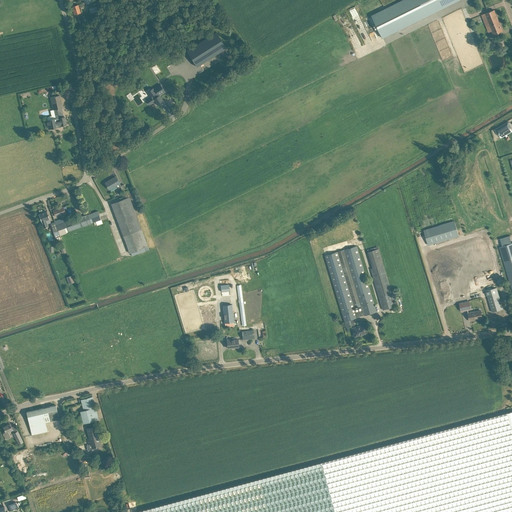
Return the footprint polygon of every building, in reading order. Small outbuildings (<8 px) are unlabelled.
[(402,0),(372,15),(383,38),(459,0),(402,0)] [(75,15),(79,13),(82,12),(81,8),(81,7),(80,4),(72,6),(75,15)] [(494,10),(481,15),(487,28),(490,26),(492,31),(494,35),(503,31),(494,10)] [(225,46),(215,31),(187,48),(197,64),(225,46)] [(487,49),(495,45),(493,40),(484,44),(487,49)] [(149,98),(146,100),(149,104),(154,101),(157,105),(159,103),(163,100),(159,94),(165,91),(160,84),(154,88),(153,88),(147,92),(151,97),(149,98)] [(64,117),(62,108),(62,107),(60,95),(55,96),(51,97),(55,116),(56,116),(56,118),(46,121),(48,128),(66,124),(64,117)] [(495,129),(498,135),(511,128),(508,122),(495,129)] [(109,189),(119,183),(116,176),(105,183),(109,189)] [(111,204),(113,208),(130,253),(131,253),(132,256),(149,249),(143,233),(130,199),(135,197),(132,190),(127,192),(127,190),(124,184),(120,186),(126,198),(111,204)] [(55,216),(65,213),(63,207),(53,210),(55,216)] [(44,228),(48,226),(47,223),(50,222),(47,211),(39,214),(43,225),(44,228)] [(61,220),(56,222),(57,224),(59,232),(60,234),(96,221),(97,225),(102,223),(101,219),(98,211),(62,223),(61,220)] [(428,245),(459,236),(454,221),(424,230),(428,245)] [(56,222),(51,224),(53,227),(56,235),(57,239),(58,242),(62,241),(61,238),(59,234),(60,234),(59,232),(57,224),(56,222)] [(469,239),(455,244),(464,272),(478,268),(469,239)] [(511,243),(499,247),(511,289),(511,243)] [(434,275),(433,275),(441,304),(463,298),(449,245),(436,248),(441,268),(433,270),(434,275)] [(337,252),(325,255),(328,266),(343,314),(347,327),(348,327),(352,326),(355,325),(353,319),(357,317),(364,315),(376,312),(375,307),(357,246),(344,250),(337,252)] [(383,310),(395,306),(384,266),(379,248),(367,252),(372,269),(371,269),(381,305),(383,310)] [(66,277),(69,284),(75,282),(72,275),(66,277)] [(236,285),(242,325),(246,325),(241,284),(236,285)] [(496,288),(486,291),(490,307),(492,312),(502,309),(501,304),(498,294),(496,288)] [(461,311),(467,310),(471,309),(470,301),(459,303),(461,311)] [(225,325),(234,324),(232,306),(223,307),(225,325)] [(482,318),(481,313),(480,310),(468,313),(470,321),(476,319),(482,317),(482,318)] [(354,337),(366,333),(363,325),(352,328),(354,337)] [(243,339),(254,338),(253,330),(242,332),(242,334),(243,339)] [(231,340),(230,339),(227,339),(228,348),(239,347),(238,339),(231,340)] [(83,423),(99,419),(93,397),(81,400),(84,410),(80,411),(82,416),(83,423)] [(45,422),(59,418),(56,405),(42,408),(45,422)] [(47,431),(45,422),(42,408),(26,412),(32,434),(47,431)] [(135,511),(511,511),(511,431),(507,412),(136,511),(135,511)] [(13,429),(12,428),(10,423),(3,427),(5,431),(3,432),(6,439),(10,438),(9,435),(8,432),(13,429)] [(87,429),(90,438),(87,439),(89,445),(91,444),(92,447),(94,447),(94,449),(99,448),(98,446),(99,445),(95,427),(87,429)] [(19,444),(20,444),(23,442),(18,431),(14,433),(13,433),(19,444)] [(8,504),(10,510),(18,507),(16,501),(8,504)]
